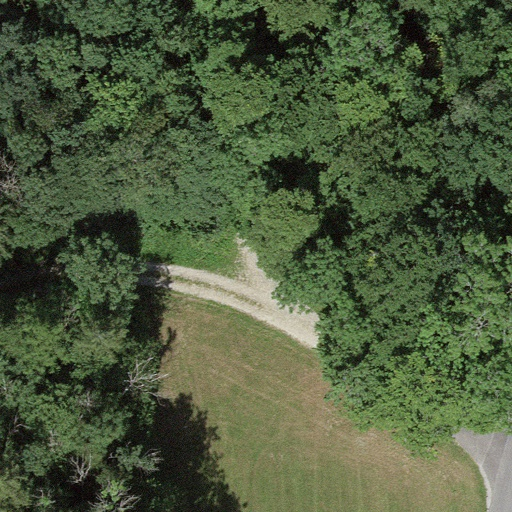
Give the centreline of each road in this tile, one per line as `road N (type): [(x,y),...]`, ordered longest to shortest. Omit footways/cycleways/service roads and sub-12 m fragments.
road 1 (track): [(511,471),(289,312),(193,279),(127,274),(35,280),(0,293)]
road 2 (track): [(289,312),(243,129),(199,0)]
